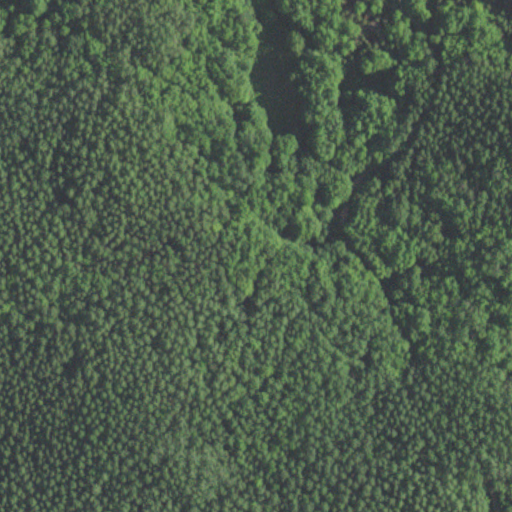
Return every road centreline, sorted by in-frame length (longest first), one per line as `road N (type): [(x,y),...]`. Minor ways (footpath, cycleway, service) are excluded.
road 1 (track): [(272,0),(316,176),(487,472),(500,511)]
road 2 (track): [(343,219),(355,184),(411,140),(431,109),(437,60),(403,0)]
